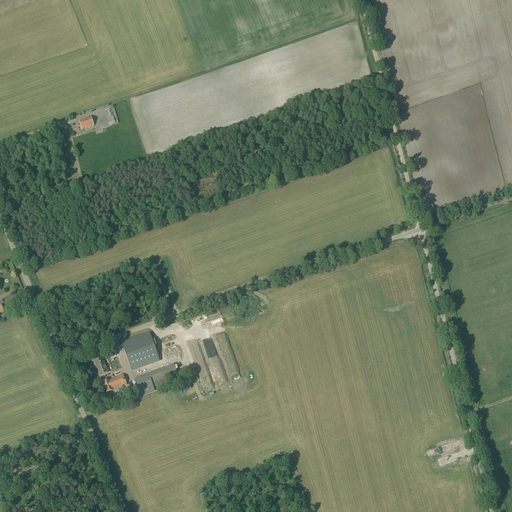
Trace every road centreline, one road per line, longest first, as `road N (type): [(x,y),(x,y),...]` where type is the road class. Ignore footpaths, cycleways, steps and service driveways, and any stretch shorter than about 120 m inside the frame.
road 1 (unclassified): [(58,356),(419,228)]
road 2 (unclassified): [(491,511),(419,228)]
road 3 (track): [(361,0),(419,228)]
road 4 (unclassified): [(123,511),(58,356)]
road 5 (unclassified): [(58,356),(0,215)]
